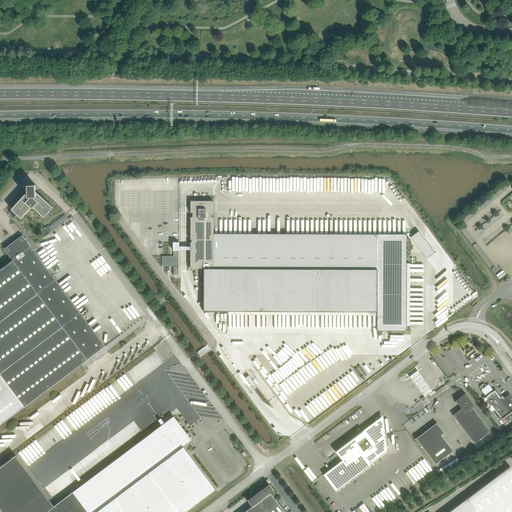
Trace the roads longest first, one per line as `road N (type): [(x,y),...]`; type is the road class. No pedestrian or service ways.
road 1 (unclassified): [(0,50),(511,81)]
road 2 (unclassified): [(511,156),(352,145),(0,159)]
road 3 (motorway): [(511,112),(0,93)]
road 4 (motorway): [(0,115),(230,115),(511,129)]
road 5 (unknown): [(415,338),(412,220),(401,203),(207,189),(122,195)]
road 6 (unclassified): [(264,468),(442,335),(475,328)]
road 7 (unclassified): [(264,468),(167,337)]
road 8 (unknown): [(415,338),(342,386),(283,396)]
